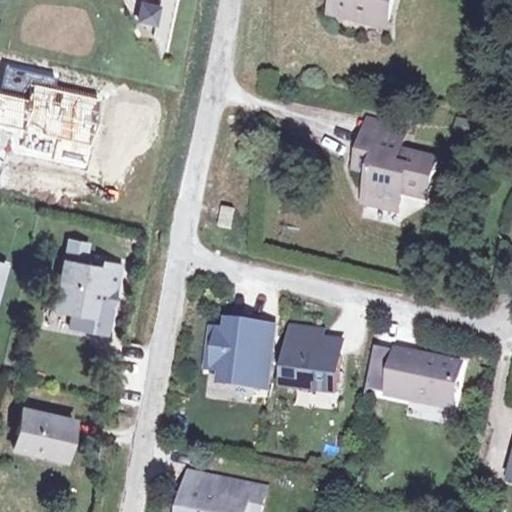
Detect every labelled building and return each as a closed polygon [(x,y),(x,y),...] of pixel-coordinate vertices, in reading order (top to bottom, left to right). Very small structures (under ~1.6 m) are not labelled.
[(136,29),(170,33),(174,0),(159,0),(159,4),(139,2),(136,29)] [(397,0),(340,0),(337,14),(370,21),(368,29),(390,34),(397,0)] [(335,22),(368,29),(370,21),(337,14),(335,22)] [(368,124),(365,136),(404,145),(407,133),(368,124)] [(404,145),(365,136),(357,175),(373,179),(367,202),(401,210),(404,199),(427,204),(436,165),(401,157),(404,145)] [(401,210),(367,202),(365,211),(399,219),(401,210)] [(235,218),(223,216),(221,235),(232,238),(235,218)] [(92,250),(72,246),(60,308),(76,311),(72,330),(111,337),(123,271),(107,268),(105,274),(88,270),(92,250)] [(0,300),(9,270),(0,267),(0,300)] [(252,334),(221,330),(216,369),(231,371),(229,383),(275,390),(283,329),(254,326),(252,334)] [(328,334),(300,331),(293,387),(345,394),(349,358),(326,355),(328,334)] [(460,407),(469,366),(407,352),(398,394),(460,407)] [(64,439),(75,441),(78,426),(25,413),(16,452),(59,462),(64,439)] [(70,465),(75,441),(64,439),(59,462),(70,465)] [(260,486),(227,479),(224,497),(200,492),(196,511),(269,511),(273,492),(260,489),(260,486)]
